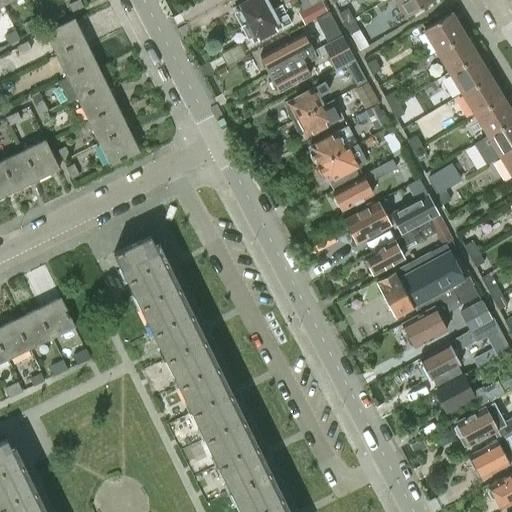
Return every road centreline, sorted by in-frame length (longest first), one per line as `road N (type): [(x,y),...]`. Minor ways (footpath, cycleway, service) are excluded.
road 1 (residential): [(414,511),(219,143)]
road 2 (residential): [(0,250),(219,143)]
road 3 (residential): [(219,143),(142,0)]
